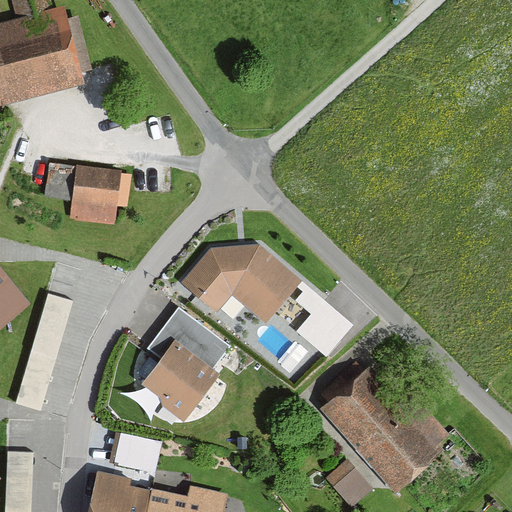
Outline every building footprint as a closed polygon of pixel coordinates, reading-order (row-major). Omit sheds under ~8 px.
[(0,107),(88,85),(68,9),(52,13),(49,0),(11,0),(17,20),(0,24),(0,107)] [(124,174),(78,169),(77,171),(50,168),(46,202),(75,206),(73,225),(117,231),(124,174)] [(260,249),(210,252),(182,286),(219,316),(235,296),(268,323),(301,282),(260,249)] [(0,309),(22,292),(0,265),(0,309)] [(43,409),(76,298),(49,290),(16,401),(43,409)] [(159,339),(173,349),(144,388),(186,420),(219,377),(188,353),(204,332),(179,313),(159,339)] [(450,447),(373,364),(320,413),(397,496),(450,447)] [(157,470),(163,437),(121,429),(115,462),(157,470)] [(32,511),(34,447),(10,447),(7,511),(32,511)] [(372,491),(346,463),(325,481),(351,510),(372,491)] [(132,482),(100,475),(92,511),(225,511),(228,497),(190,489),(188,499),(130,487),(132,482)]
